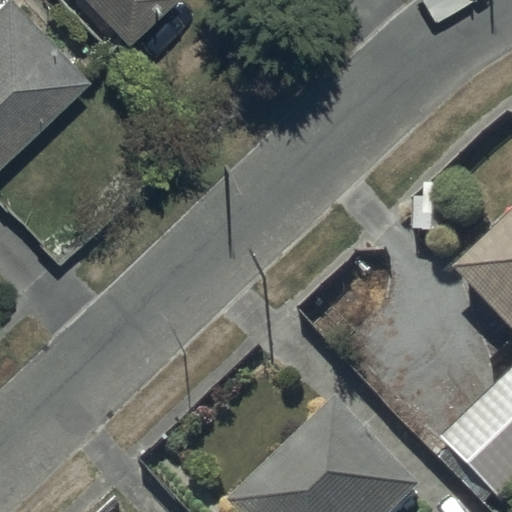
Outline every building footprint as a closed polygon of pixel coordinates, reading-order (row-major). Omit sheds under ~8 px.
[(0,163),(86,82),(9,0),(1,0),(0,1),(0,163)] [(83,0),(125,43),(169,0),(83,0)] [(511,236),(460,287),(511,340),(511,236)] [(511,386),(445,451),(503,510),(511,501),(511,386)] [(343,414),(239,511),(414,511),(426,501),(343,414)]
